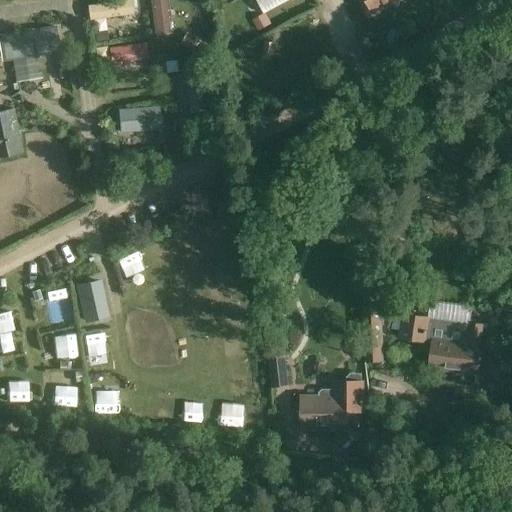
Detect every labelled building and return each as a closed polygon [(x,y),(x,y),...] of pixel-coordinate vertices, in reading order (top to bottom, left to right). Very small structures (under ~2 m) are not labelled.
[(166,0),(150,0),(156,40),(172,38),(166,0)] [(256,0),(264,14),(289,0),(256,0)] [(364,0),(371,12),(393,0),(364,0)] [(130,2),(88,7),(90,25),(133,20),(130,2)] [(37,56),(60,53),(56,28),(0,37),(0,59),(0,62),(13,60),(16,78),(40,74),(37,56)] [(145,46),(110,49),(111,66),(147,62),(145,46)] [(185,79),(190,119),(209,116),(204,77),(185,79)] [(0,157),(22,152),(13,110),(0,112),(0,157)] [(159,113),(119,115),(120,136),(160,134),(159,113)] [(316,161),(316,185),(334,185),(335,161),(316,161)] [(152,256),(152,268),(167,269),(168,256),(152,256)] [(122,280),(141,276),(138,261),(119,265),(122,280)] [(226,281),(204,287),(212,315),(234,309),(226,281)] [(99,286),(80,290),(87,321),(106,316),(99,286)] [(67,288),(47,293),(50,303),(70,298),(67,288)] [(71,329),(70,303),(60,304),(61,330),(71,329)] [(381,305),(362,306),(364,362),(384,361),(381,305)] [(404,315),(401,338),(410,339),(434,343),(430,367),(476,374),(482,325),(413,316),(404,315)] [(11,316),(0,317),(0,331),(13,329),(11,316)] [(209,340),(232,339),(232,323),(209,324),(209,340)] [(68,359),(76,358),(73,332),(65,332),(68,359)] [(14,348),(1,349),(2,363),(15,362),(14,348)] [(97,350),(85,352),(89,374),(101,371),(97,350)] [(289,386),(285,355),(268,357),(272,388),(289,386)] [(73,395),(83,394),(80,371),(71,373),(73,395)] [(27,379),(10,379),(10,389),(27,389),(27,379)] [(319,399),(301,399),(301,429),(348,429),(348,408),(362,408),(362,382),(333,382),(333,389),(322,389),(319,393),(319,399)]
